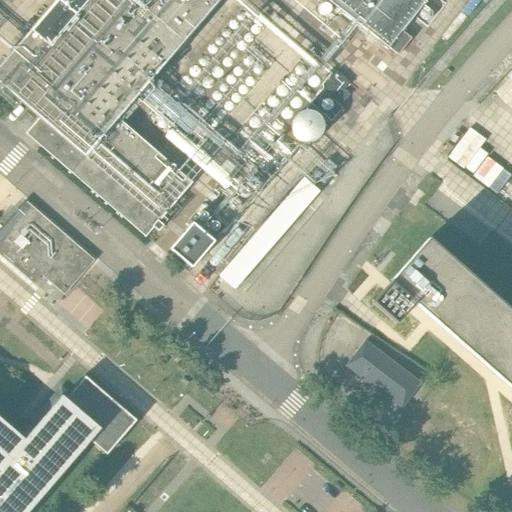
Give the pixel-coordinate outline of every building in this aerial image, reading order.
[(56,0),(4,61),(0,65),(0,84),(39,118),(26,134),(38,144),(145,237),(153,227),(158,231),(163,225),(158,221),(191,183),(117,119),(220,0),(56,0)] [(316,0),(318,1),(318,0),(327,0),(388,48),(398,56),(411,38),(403,31),(426,0),(316,0)] [(319,8),(319,10),(320,12),(321,14),(322,15),(323,15),(325,15),(327,15),(328,14),(330,13),(330,12),(331,10),(331,8),(330,7),(329,5),(328,5),(327,4),(324,4),(323,4),(321,5),(320,7),(319,8)] [(350,83),(336,72),(330,79),(329,78),(320,88),(341,105),(349,95),(344,90),(350,83)] [(321,103),(321,105),(321,107),(322,109),(323,110),(325,110),(327,110),(328,110),(330,109),(331,108),(332,107),(332,105),(332,103),(331,102),(330,100),(328,99),(326,99),(325,99),(323,100),(321,102),(321,103)] [(309,110),(306,110),(303,110),(302,111),(299,112),(298,112),(297,113),(295,115),(293,117),(291,120),(291,121),(290,122),(290,125),(290,127),(290,130),(290,131),(291,134),(292,135),(294,138),(296,140),(297,141),(300,142),(301,143),(304,143),(305,143),(308,143),(311,143),(313,142),(314,142),(317,140),(318,139),(319,138),(320,137),(321,134),(322,133),(322,131),(323,130),(323,129),(323,126),(323,124),(323,123),(322,120),(321,119),(320,117),(318,115),(316,113),(315,112),(312,111),(311,111),(309,110)] [(446,155),(463,168),(487,138),(470,125),(446,155)] [(19,211),(0,232),(0,234),(10,243),(0,254),(34,284),(44,273),(61,288),(72,275),(60,265),(74,248),(62,237),(56,244),(19,211)] [(192,224),(170,250),(191,268),(213,242),(192,224)] [(414,304),(511,389),(511,312),(428,239),(372,303),(396,325),(414,304)] [(420,383),(365,340),(345,366),(401,408),(420,383)] [(0,511),(27,511),(90,440),(107,454),(137,419),(86,375),(71,392),(65,399),(61,396),(41,420),(34,414),(27,423),(29,424),(20,435),(0,418),(0,511)]
